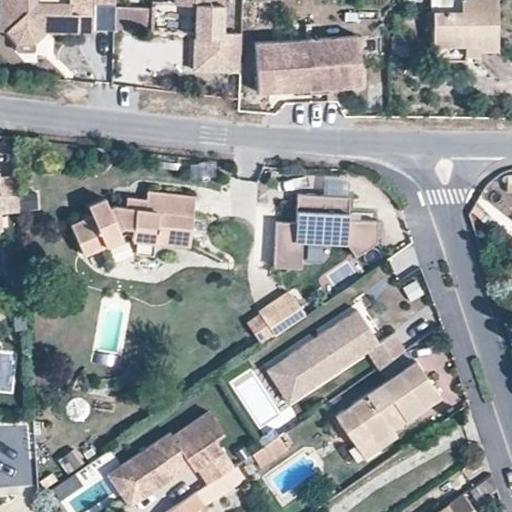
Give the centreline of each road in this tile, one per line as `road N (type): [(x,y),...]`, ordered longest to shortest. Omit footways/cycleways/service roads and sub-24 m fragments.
road 1 (tertiary): [(0,109),(210,135),(433,143)]
road 2 (residential): [(433,143),(511,418)]
